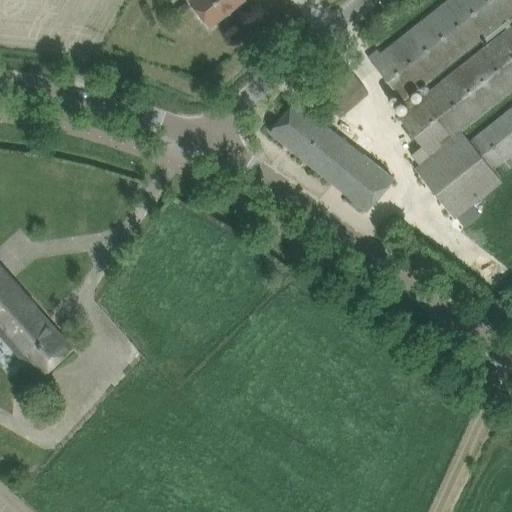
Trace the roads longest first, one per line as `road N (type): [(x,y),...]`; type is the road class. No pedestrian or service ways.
road 1 (tertiary): [(196,130),(294,190),(511,354)]
road 2 (unclassified): [(196,130),(363,0)]
road 3 (tertiary): [(0,76),(81,88),(196,130)]
road 4 (track): [(491,386),(433,511)]
